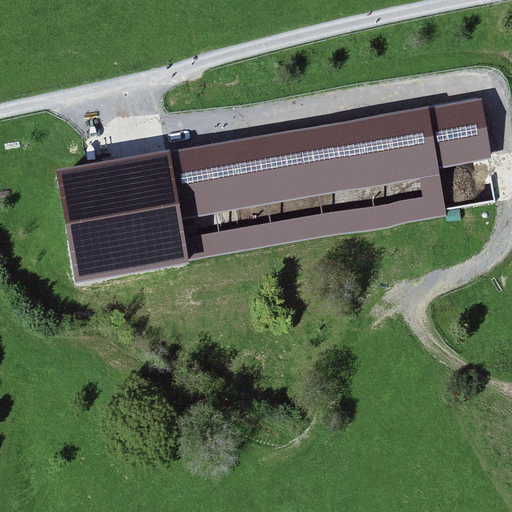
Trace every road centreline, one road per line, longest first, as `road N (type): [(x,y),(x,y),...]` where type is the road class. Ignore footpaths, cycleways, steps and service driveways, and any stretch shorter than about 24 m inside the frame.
road 1 (track): [(108,87),(118,138),(475,81),(498,96),(511,198)]
road 2 (track): [(472,0),(0,111)]
road 3 (track): [(270,455),(310,432),(351,340),(370,319),(418,293)]
road 4 (track): [(511,392),(479,380),(427,339),(418,293)]
road 5 (track): [(418,293),(480,264),(504,240),(511,209)]
